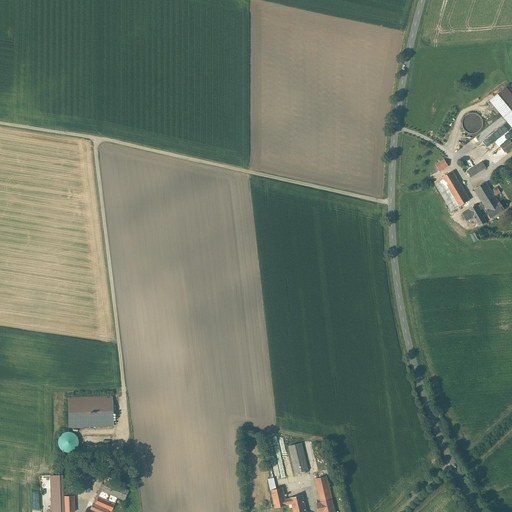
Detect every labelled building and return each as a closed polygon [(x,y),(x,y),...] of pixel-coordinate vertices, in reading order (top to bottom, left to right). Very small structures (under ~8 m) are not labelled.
[(511,90),(509,86),(492,100),(511,125),(511,90)] [(511,129),(507,123),(483,140),(487,147),(511,129)] [(511,148),(511,138),(503,144),(504,146),(491,156),(495,161),(511,148)] [(473,140),(460,149),(462,152),(475,143),(473,140)] [(488,166),(482,156),(467,165),(473,175),(488,166)] [(450,164),(446,158),(437,163),(441,170),(450,164)] [(473,199),(455,170),(436,181),(454,210),(473,199)] [(491,190),(486,183),(474,189),(483,203),(479,205),(478,204),(463,213),(468,221),(475,217),(480,227),(488,223),(481,210),(485,207),(487,210),(499,203),(499,202),(495,196),(501,192),(496,187),(491,190)] [(499,203),(487,210),(487,211),(491,218),(504,209),(502,206),(503,206),(503,205),(503,204),(502,203),(501,203),(500,202),(499,202),(499,203)] [(69,396),(71,427),(116,425),(114,394),(69,396)] [(62,451),(79,450),(78,431),(60,432),(62,451)] [(290,443),(297,472),(311,469),(304,440),(290,443)] [(271,464),(278,463),(276,453),(269,454),(271,464)] [(82,475),(81,491),(91,491),(91,475),(82,475)] [(329,475),(317,478),(322,501),(335,498),(329,475)] [(108,479),(103,490),(119,497),(127,501),(131,490),(108,479)] [(277,507),(289,504),(287,497),(285,486),(273,489),(277,507)] [(103,490),(97,504),(110,510),(113,511),(119,497),(103,490)] [(309,511),(305,493),(287,497),(289,504),(294,503),(295,511),(309,511)] [(63,495),(64,511),(76,511),(76,494),(63,495)] [(337,511),(335,498),(322,501),(318,502),(320,511),(337,511)] [(97,503),(94,509),(102,511),(109,511),(110,510),(97,504),(97,503)]
